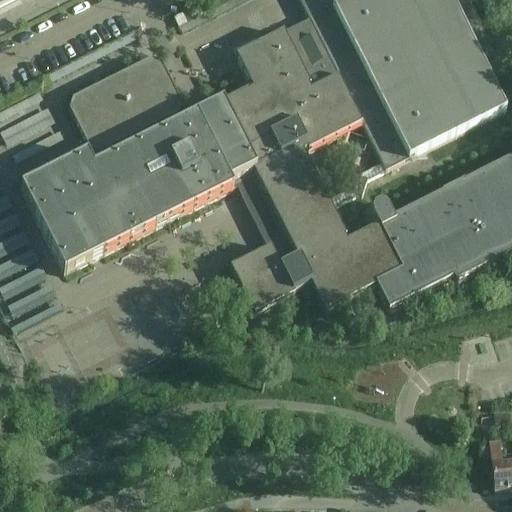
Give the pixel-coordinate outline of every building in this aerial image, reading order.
[(0,0),(0,10),(20,0),(0,0)] [(299,0),(296,2),(337,82),(310,96),(307,91),(309,90),(282,37),(235,61),(252,95),(248,97),(247,95),(206,116),(175,132),(169,121),(177,117),(180,107),(160,68),(150,64),(72,104),(68,114),(89,154),(91,155),(89,161),(87,162),(87,161),(20,194),(62,280),(236,192),(245,209),(267,254),(229,273),(253,321),(294,300),(293,297),(310,289),(323,318),(375,291),(388,317),(452,284),(454,288),(511,258),(511,162),(463,188),(462,187),(440,198),(440,199),(392,224),(386,213),(384,210),(379,209),(375,210),(372,213),(371,217),(372,221),(377,231),(345,247),(343,243),(345,242),(330,213),(356,200),(361,202),(366,185),(384,176),(505,116),(491,88),(506,81),(464,0),(299,0)] [(131,34),(48,76),(52,85),(135,43),(131,34)] [(37,93),(0,111),(0,120),(41,100),(37,93)] [(47,109),(0,132),(0,134),(5,146),(54,122),(47,109)] [(60,133),(13,157),(17,164),(64,140),(60,133)] [(5,193),(0,195),(0,211),(11,206),(5,193)] [(14,212),(0,219),(0,234),(20,224),(14,212)] [(23,230),(0,240),(0,256),(29,242),(23,230)] [(32,249),(0,264),(0,279),(38,261),(32,249)] [(41,266),(0,286),(0,289),(5,299),(47,278),(41,266)] [(50,285),(8,306),(14,318),(57,297),(50,285)] [(59,304),(10,329),(13,335),(18,333),(63,310),(59,304)] [(508,419),(492,421),(493,429),(509,427),(508,419)] [(498,447),(487,448),(493,496),(511,494),(511,466),(500,467),(498,447)]
